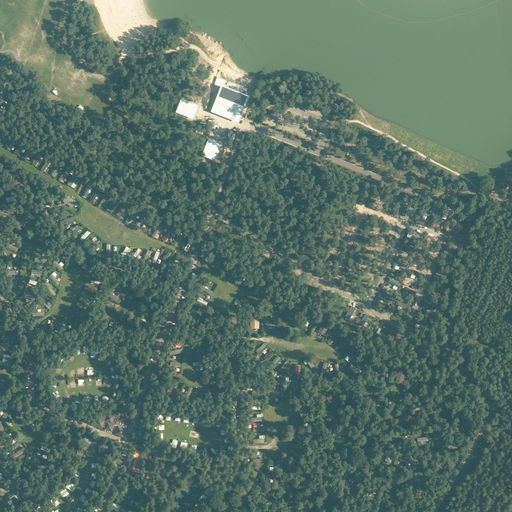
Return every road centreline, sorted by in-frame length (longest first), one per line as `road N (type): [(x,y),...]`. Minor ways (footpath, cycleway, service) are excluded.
road 1 (track): [(212,210),(392,323),(409,321),(442,237),(402,224),(378,286)]
road 2 (track): [(125,442),(195,467),(234,471),(241,462),(237,341),(168,320)]
road 3 (unclassified): [(511,203),(486,192),(418,193),(241,124)]
road 4 (track): [(100,511),(181,289)]
road 5 (track): [(0,166),(94,257),(181,289)]
road 6 (track): [(125,442),(32,400),(24,329),(0,292)]
road 7 (unknown): [(276,511),(339,479),(349,446),(385,406),(415,409)]
road 8 (track): [(439,336),(379,511)]
road 9 (unclassified): [(434,511),(487,419),(422,384)]
road 10 (track): [(241,124),(181,289)]
road 11 (track): [(439,336),(494,195)]
